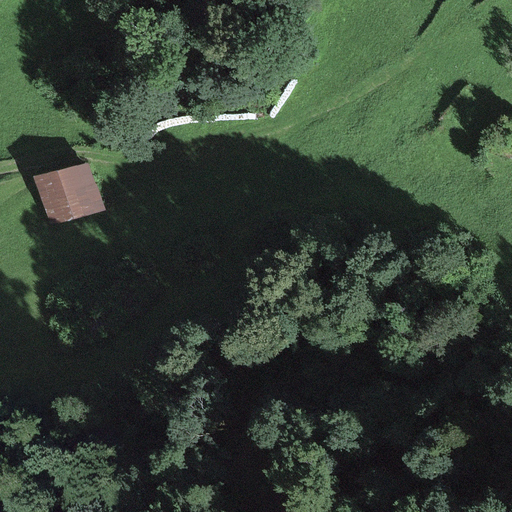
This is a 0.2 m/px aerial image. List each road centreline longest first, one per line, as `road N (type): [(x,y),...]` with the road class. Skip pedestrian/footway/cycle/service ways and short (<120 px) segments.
road 1 (motorway): [(401,511),(147,0)]
road 2 (motorway): [(0,75),(219,511)]
road 3 (track): [(0,166),(88,153),(141,165),(353,93),(401,62)]
